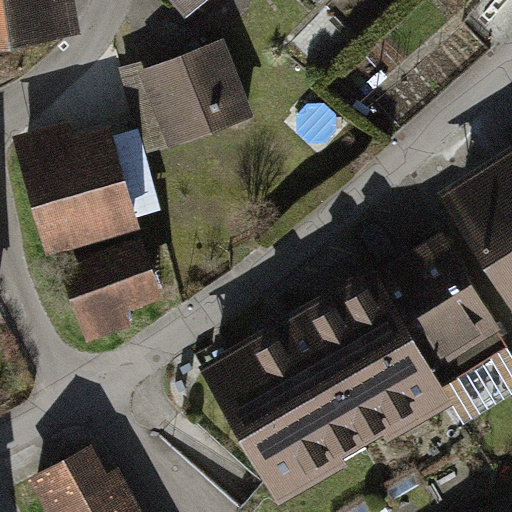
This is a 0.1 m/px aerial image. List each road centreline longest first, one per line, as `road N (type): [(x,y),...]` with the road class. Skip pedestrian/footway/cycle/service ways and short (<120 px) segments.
road 1 (residential): [(511,73),(331,234),(86,397),(0,440)]
road 2 (residential): [(111,0),(106,37),(0,115)]
